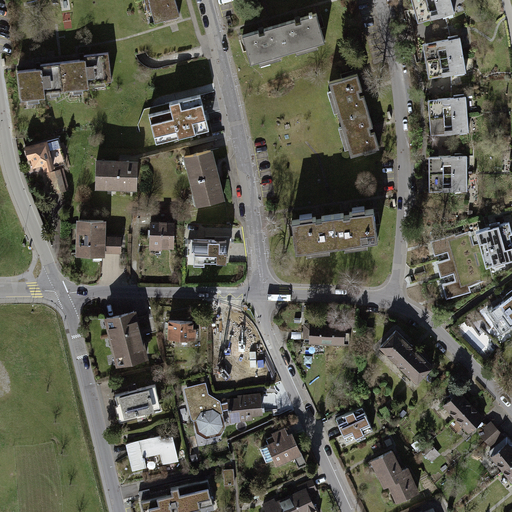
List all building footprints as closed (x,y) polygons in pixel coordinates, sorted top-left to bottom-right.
[(145,0),(153,23),(180,15),(175,0),(145,0)] [(451,0),(411,0),(419,27),(456,17),(451,0)] [(243,37),(252,66),(323,45),(314,16),(298,21),(262,32),(243,37)] [(462,38),(423,45),(429,80),(468,73),(462,38)] [(112,85),(107,57),(18,72),(23,100),(112,85)] [(358,76),(329,85),(351,158),(380,150),(379,148),(373,127),(362,91),(358,76)] [(158,113),(151,115),(157,142),(209,128),(201,95),(171,103),(173,109),(158,113)] [(469,99),(430,102),(432,138),(471,135),(469,99)] [(60,140),(24,148),(30,174),(66,165),(60,140)] [(215,168),(210,151),(184,158),(198,206),(223,199),(215,168)] [(470,159),(430,160),(431,196),(471,194),(470,159)] [(133,163),(95,163),(95,189),(139,189),(139,163),(133,163)] [(62,171),(49,174),(55,197),(67,193),(62,171)] [(292,224),(295,254),(376,244),(373,214),(347,217),(319,221),(292,224)] [(489,226),(475,230),(485,266),(492,264),(493,268),(505,265),(504,261),(511,259),(511,248),(508,234),(511,233),(507,221),(499,223),(498,221),(488,224),(489,226)] [(76,222),(75,259),(104,260),(104,253),(105,236),(105,223),(76,222)] [(174,255),(174,224),(148,225),(148,255),(174,255)] [(454,233),(429,240),(433,254),(436,253),(438,260),(435,261),(439,276),(441,276),(443,282),(441,283),(445,298),(469,292),(467,285),(482,281),(468,231),(454,235),(454,233)] [(230,252),(229,235),(203,235),(204,259),(230,259),(230,252)] [(122,237),(105,236),(104,253),(122,254),(122,237)] [(511,299),(487,317),(501,336),(511,328),(511,299)] [(136,312),(103,320),(115,370),(148,362),(136,312)] [(193,324),(169,324),(169,343),(193,343),(193,324)] [(349,326),(307,326),(307,348),(349,348),(349,326)] [(220,333),(219,353),(245,353),(245,333),(220,333)] [(396,334),(380,349),(414,387),(431,372),(396,334)] [(206,385),(183,391),(188,424),(194,422),(198,434),(205,438),(217,437),(222,430),(224,423),(221,402),(208,395),(206,385)] [(156,387),(116,396),(121,419),(161,409),(156,387)] [(457,394),(443,408),(469,433),(483,419),(457,394)] [(261,395),(227,399),(229,418),(263,414),(261,395)] [(362,404),(332,418),(343,444),(374,430),(362,404)] [(491,423),(483,432),(495,444),(503,436),(491,423)] [(171,434),(124,445),(130,472),(146,469),(144,459),(160,455),(162,465),(177,461),(171,434)] [(292,434),(268,446),(277,465),(301,453),(292,434)] [(511,451),(507,446),(491,459),(511,485),(511,451)] [(394,450),(370,462),(384,491),(388,489),(395,504),(420,492),(407,466),(402,469),(394,450)] [(181,487),(133,500),(135,511),(175,511),(187,509),(181,487)] [(307,490),(263,508),(264,511),(310,511),(315,510),(307,490)]
